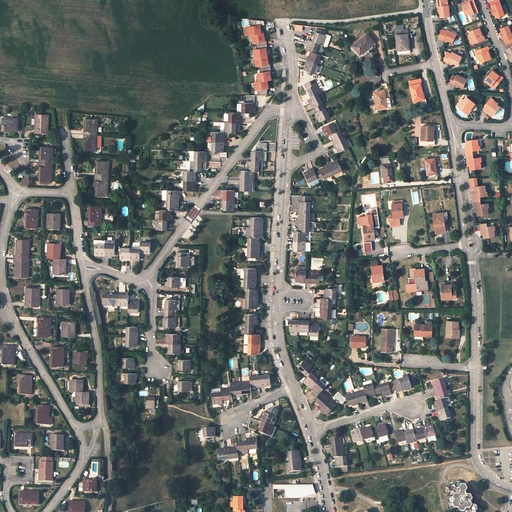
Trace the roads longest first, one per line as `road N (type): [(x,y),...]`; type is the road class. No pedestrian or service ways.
road 1 (residential): [(75,428),(2,291),(1,239),(11,199)]
road 2 (residential): [(146,277),(266,113),(290,111)]
road 3 (residential): [(82,266),(102,419)]
road 4 (unclassified): [(474,368),(474,456),(481,471),(511,488)]
road 5 (residential): [(286,162),(277,293)]
road 6 (residential): [(480,0),(510,87),(509,126)]
road 7 (unclassified): [(426,0),(450,123)]
